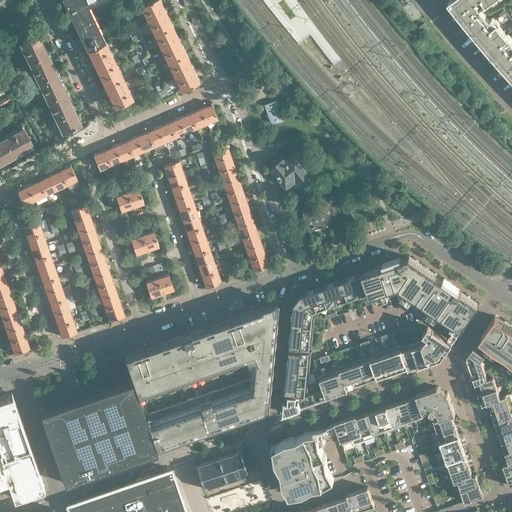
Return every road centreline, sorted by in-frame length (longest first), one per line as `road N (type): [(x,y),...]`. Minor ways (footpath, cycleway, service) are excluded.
road 1 (residential): [(107,134),(5,186),(2,204),(56,354),(140,326)]
road 2 (residential): [(498,496),(458,380),(446,369),(498,290)]
road 3 (residential): [(296,272),(225,81)]
road 4 (residential): [(43,0),(107,134)]
road 5 (residential): [(384,511),(371,462),(398,453),(422,511)]
road 6 (residential): [(511,105),(423,2)]
road 7 (unclassified): [(107,134),(225,81)]
